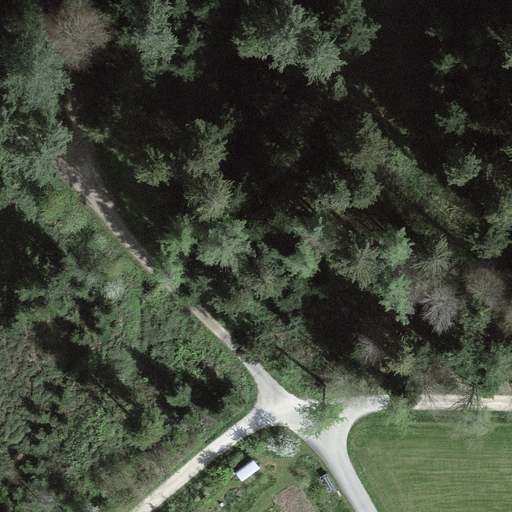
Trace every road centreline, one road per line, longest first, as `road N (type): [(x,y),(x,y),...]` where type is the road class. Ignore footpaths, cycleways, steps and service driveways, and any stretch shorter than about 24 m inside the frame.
road 1 (track): [(92,194),(289,411)]
road 2 (track): [(511,402),(289,411)]
road 3 (track): [(47,0),(49,43),(92,194)]
road 4 (track): [(289,411),(236,431),(129,511)]
road 5 (unclassified): [(289,411),(337,463),(361,511)]
